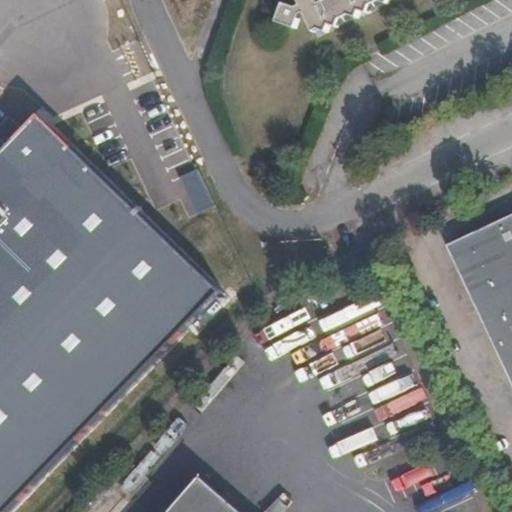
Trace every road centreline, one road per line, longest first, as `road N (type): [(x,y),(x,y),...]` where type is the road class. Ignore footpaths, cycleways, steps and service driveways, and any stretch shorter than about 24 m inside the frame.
road 1 (unclassified): [(511,128),(326,215),(283,224),(265,219),(236,197),(147,0)]
road 2 (unknown): [(27,511),(202,320),(215,273),(188,92)]
